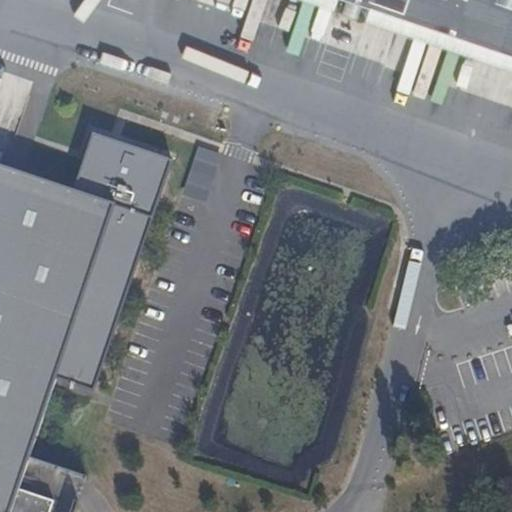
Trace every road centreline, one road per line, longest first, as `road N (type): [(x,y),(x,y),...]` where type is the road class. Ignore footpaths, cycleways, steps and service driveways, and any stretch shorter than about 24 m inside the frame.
road 1 (unclassified): [(0,2),(511,177)]
road 2 (unknown): [(269,95),(152,428)]
